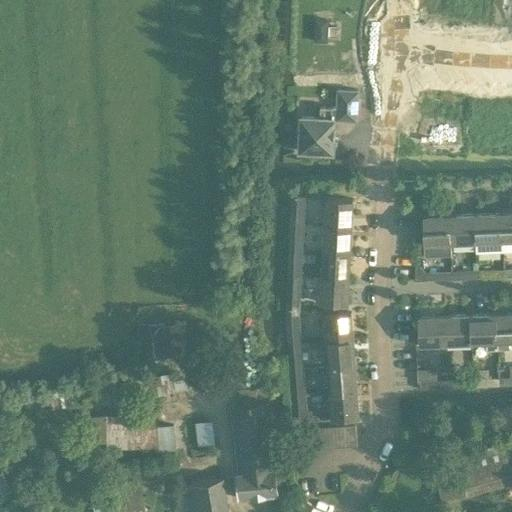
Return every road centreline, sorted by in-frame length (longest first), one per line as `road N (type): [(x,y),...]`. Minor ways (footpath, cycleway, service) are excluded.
road 1 (residential): [(345,511),(386,433),(381,295)]
road 2 (residential): [(511,290),(381,295)]
road 3 (residential): [(511,185),(381,189)]
